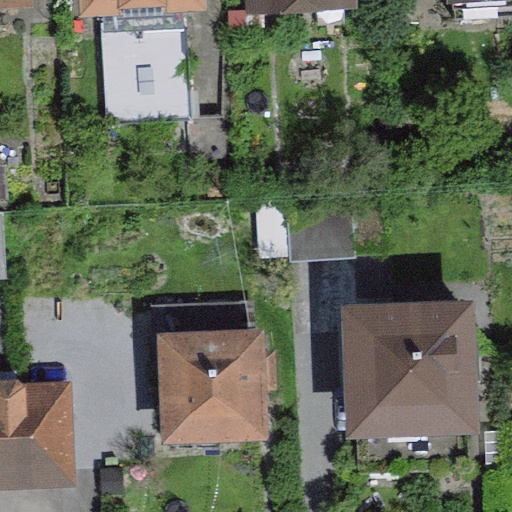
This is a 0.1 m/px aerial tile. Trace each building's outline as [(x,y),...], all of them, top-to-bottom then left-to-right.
[(36,0),(0,0),(0,14),(37,13),(36,0)] [(206,0),(82,0),(84,22),(207,15),(206,0)] [(358,0),(248,0),(249,13),(359,8),(358,0)] [(105,23),(110,115),(192,111),(188,19),(105,23)] [(0,273),(10,273),(8,208),(0,208),(0,273)] [(477,305),(348,311),(354,443),(483,437),(477,305)] [(267,337),(165,341),(169,448),(271,443),(267,337)] [(71,390),(0,395),(0,491),(79,485),(71,390)]
